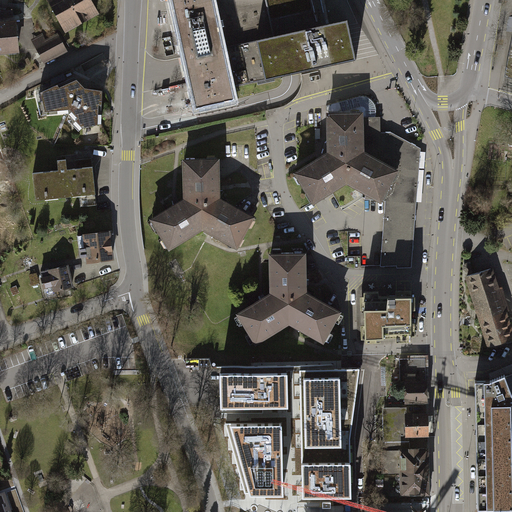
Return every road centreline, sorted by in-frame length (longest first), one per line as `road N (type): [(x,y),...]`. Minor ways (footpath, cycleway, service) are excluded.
road 1 (residential): [(443,276),(334,276),(278,174),(275,121),(284,111),(407,75)]
road 2 (residential): [(137,291),(127,227),(132,0)]
road 3 (secondary): [(449,511),(443,276)]
road 4 (residential): [(214,511),(137,291)]
road 5 (residential): [(0,339),(137,291)]
